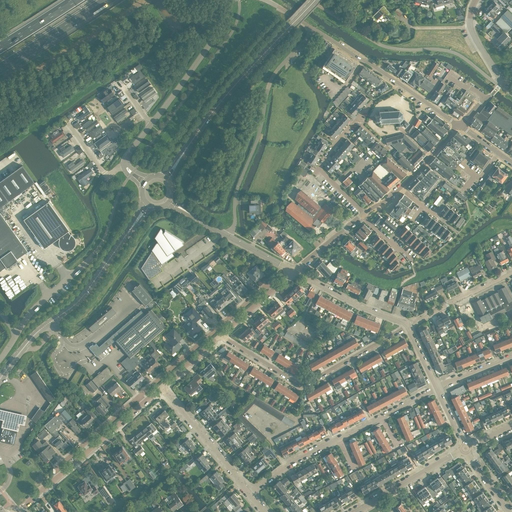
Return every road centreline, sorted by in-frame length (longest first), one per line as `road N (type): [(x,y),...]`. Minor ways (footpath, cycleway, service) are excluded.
road 1 (unclassified): [(313,30),(267,87),(228,236)]
road 2 (residential): [(408,326),(297,384),(219,335)]
road 3 (residential): [(249,494),(285,465),(437,388)]
road 4 (residential): [(273,288),(265,286),(138,396)]
road 5 (residential): [(458,125),(313,30)]
road 6 (secondary): [(202,125),(314,0)]
road 7 (residential): [(362,214),(319,165),(374,100)]
road 8 (tertiary): [(150,125),(223,23),(227,0)]
road 9 (residential): [(458,125),(497,85),(470,28),(474,0)]
road 10 (residential): [(249,494),(161,387)]
road 11 (secondary): [(24,346),(84,294),(116,247)]
road 12 (motorway): [(0,69),(107,0)]
road 13 (residential): [(408,326),(294,271)]
road 14 (residential): [(356,511),(464,448)]
road 15 (unknown): [(61,337),(51,362),(67,377),(101,351),(112,324)]
